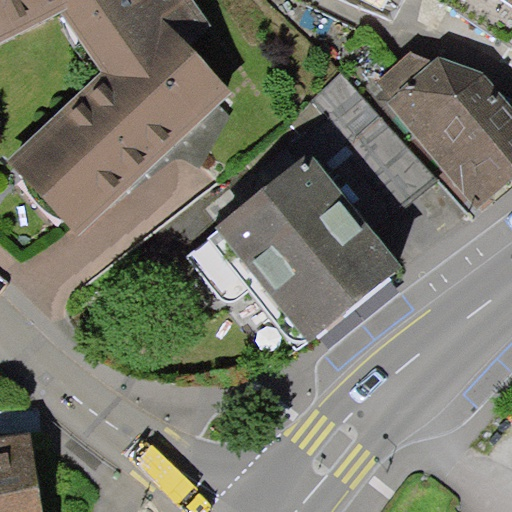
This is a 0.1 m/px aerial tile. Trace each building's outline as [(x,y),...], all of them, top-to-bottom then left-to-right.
[(0,0),(0,41),(60,12),(90,71),(4,159),(73,236),(234,95),(192,47),(212,27),(192,0),(0,0)] [(511,0),(386,0),(389,1),(389,0),(450,0),(511,40),(511,0)] [(511,147),(444,55),(375,102),(475,212),(511,184),(511,147)] [(333,72),(271,123),(361,232),(423,182),(333,72)] [(279,143),(180,241),(277,362),(386,275),(279,143)] [(0,511),(38,511),(25,438),(0,443),(0,511)]
